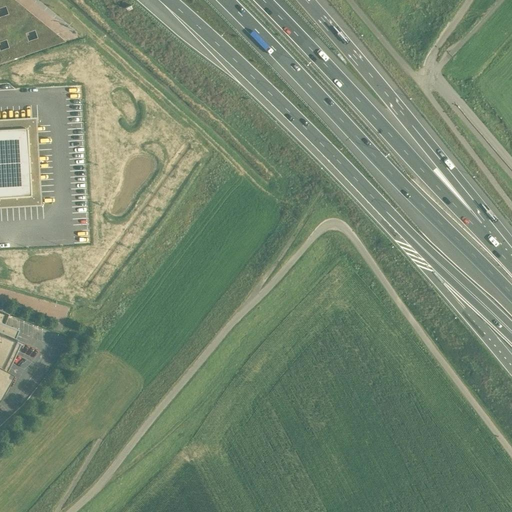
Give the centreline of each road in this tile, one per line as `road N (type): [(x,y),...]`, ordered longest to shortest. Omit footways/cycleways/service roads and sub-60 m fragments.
road 1 (motorway): [(168,0),(334,157),(511,355)]
road 2 (motorway): [(225,0),(511,317)]
road 3 (motorway): [(476,227),(264,0)]
road 4 (motorway): [(476,227),(444,163),(305,0)]
